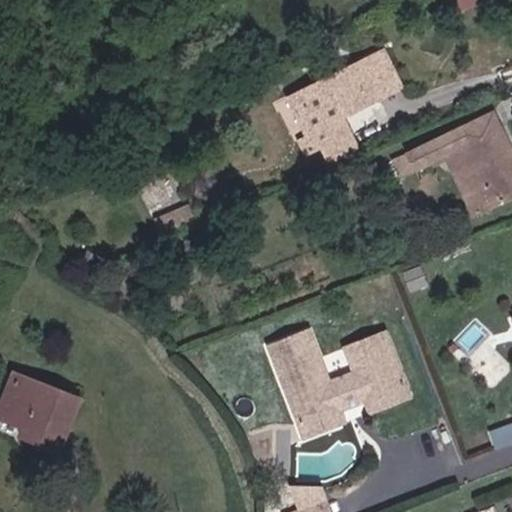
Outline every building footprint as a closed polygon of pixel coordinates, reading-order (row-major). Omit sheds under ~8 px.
[(387,49),(286,99),(305,137),(406,87),(387,49)] [(490,114),(485,117),(492,133),(498,131),(490,114)] [(492,133),(485,117),(407,153),(415,169),(445,155),(460,148),(488,209),(511,198),(511,178),(504,162),(511,159),(498,131),(492,133)] [(460,148),(445,155),(473,216),(488,209),(460,148)] [(182,209),(158,213),(161,234),(185,230),(182,209)] [(414,235),(406,238),(413,253),(421,249),(414,235)] [(367,404),(371,416),(414,400),(389,331),(345,347),(354,372),(334,379),(315,328),(267,345),(302,439),(345,423),(342,413),(367,404)] [(41,394),(45,386),(13,371),(9,378),(41,394)] [(76,400),(45,386),(41,394),(9,378),(0,398),(0,401),(8,405),(1,420),(18,428),(15,436),(51,453),(76,400)] [(291,429),(260,428),(258,475),(289,476),(291,429)] [(333,511),(328,500),(296,511),(333,511)]
